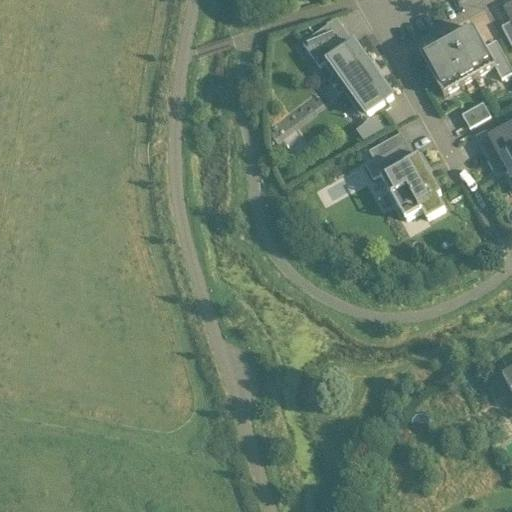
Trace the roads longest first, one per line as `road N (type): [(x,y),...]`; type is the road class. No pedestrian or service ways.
road 1 (unclassified): [(194,0),(174,123),(178,204),(270,511)]
road 2 (residential): [(500,246),(377,14)]
